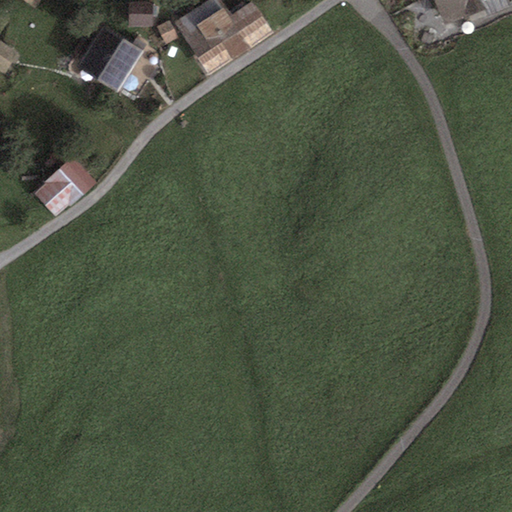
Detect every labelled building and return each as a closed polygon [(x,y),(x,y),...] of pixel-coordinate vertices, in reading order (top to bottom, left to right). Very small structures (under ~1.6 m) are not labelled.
[(266,29),(251,8),(231,21),(216,0),(211,0),(183,19),(216,69),(241,53),(238,47),(266,29)] [(488,11),(511,1),(511,0),(442,0),(450,20),(486,6),(488,11)] [(132,5),(132,23),(151,22),(151,5),(132,5)] [(169,23),(160,27),(167,41),(176,36),(169,23)] [(84,61),(120,85),(139,54),(103,31),(84,61)] [(0,62),(4,65),(12,54),(0,46),(0,62)] [(42,192),(59,211),(91,182),(73,162),(42,192)]
